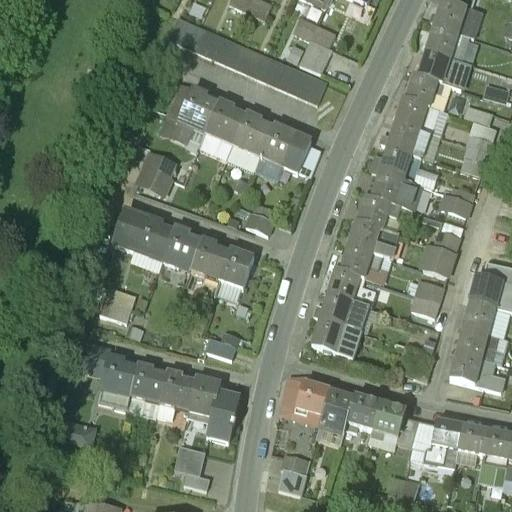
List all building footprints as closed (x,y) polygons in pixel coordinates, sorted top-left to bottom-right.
[(252,4),(242,0),(232,0),(228,9),(246,17),(252,4)] [(294,0),(324,14),(327,8),(327,9),(331,0),(294,0)] [(342,0),(365,11),(370,0),(342,0)] [(447,0),(446,4),(473,13),(477,0),(447,0)] [(270,12),(252,4),(246,17),(264,25),(270,12)] [(466,14),(441,7),(433,32),(458,40),(466,14)] [(203,36),(177,25),(168,46),(194,57),(203,36)] [(316,34),(298,25),(292,38),(310,46),(316,34)] [(458,40),(433,32),(425,57),(450,65),(458,40)] [(333,42),(316,34),(310,46),(328,54),(333,42)] [(325,89),(203,36),(194,57),(316,110),(325,89)] [(450,65),(425,57),(417,82),(437,88),(442,90),(450,65)] [(417,82),(413,81),(405,105),(405,106),(427,113),(429,114),(437,88),(417,82)] [(179,95),(166,123),(177,128),(189,100),(179,95)] [(505,100),(490,95),(487,104),(502,109),(505,100)] [(206,104),(190,97),(189,100),(177,128),(170,144),(186,151),(193,135),(205,140),(217,113),(216,113),(205,108),(206,104)] [(427,113),(405,106),(405,105),(403,104),(394,130),(419,138),(427,113)] [(502,109),(487,104),(484,113),(499,118),(502,109)] [(234,116),(218,109),(216,113),(217,113),(205,140),(232,152),(244,125),(243,125),(232,120),(234,116)] [(261,128),(245,121),(243,125),(244,125),(232,152),(260,164),(271,137),(271,136),(259,131),(261,128)] [(419,138),(394,130),(387,155),(411,163),(419,138)] [(296,143),(273,133),(271,136),(271,137),(260,164),(283,174),(296,143)] [(489,150),(474,145),(471,154),(486,159),(489,150)] [(486,159),(471,154),(468,163),(483,168),(486,159)] [(411,163),(387,155),(379,179),(403,187),(411,163)] [(176,172),(150,160),(144,173),(170,184),(176,172)] [(144,173),(137,189),(163,201),(170,184),(144,173)] [(419,175),(415,187),(434,192),(437,179),(419,175)] [(403,187),(379,179),(371,205),(390,211),(412,218),(420,193),(403,188),(403,187)] [(474,199),(453,193),(450,202),(470,208),(471,209),(474,199)] [(450,202),(445,201),(441,214),(466,222),(470,208),(450,202)] [(371,205),(366,203),(358,228),(382,236),(382,235),(390,211),(371,205)] [(277,219),(257,210),(253,219),(273,227),(277,219)] [(160,231),(125,218),(114,250),(163,267),(172,239),(171,239),(159,235),(160,231)] [(253,219),(251,218),(246,232),(268,241),(273,228),(273,227),(253,219)] [(382,236),(358,228),(355,227),(347,252),(371,260),(390,266),(398,241),(382,235),(382,236)] [(188,241),(173,235),(171,239),(172,239),(163,267),(190,277),(200,249),(199,249),(187,245),(188,241)] [(216,251),(201,245),(199,249),(200,249),(190,277),(219,287),(228,259),(215,255),(216,251)] [(456,250),(441,246),(438,255),(454,259),(456,250)] [(371,260),(347,252),(339,276),(339,277),(359,284),(363,286),(371,260)] [(438,255),(430,252),(422,276),(446,283),(454,259),(438,255)] [(253,264),(229,255),(228,259),(219,287),(242,295),(253,264)] [(339,276),(335,275),(327,300),(351,308),(359,284),(339,277),(339,276)] [(501,289),(476,283),(469,309),(494,315),(501,289)] [(135,301),(108,292),(104,306),(130,315),(135,301)] [(441,300),(426,295),(423,304),(438,309),(441,300)] [(351,308),(327,300),(319,325),(343,333),(351,308)] [(423,304),(421,303),(418,312),(435,318),(438,309),(423,304)] [(130,315),(104,306),(99,319),(126,328),(130,315)] [(494,315),(469,309),(462,334),(487,340),(494,315)] [(343,333),(319,325),(311,351),(334,358),(333,359),(352,365),(358,348),(348,344),(351,335),(343,333)] [(487,340),(462,334),(456,359),(481,366),(487,340)] [(239,343),(224,338),(221,347),(236,352),(239,343)] [(425,349),(408,344),(405,353),(407,353),(422,358),(425,349)] [(236,352),(221,347),(218,356),(233,361),(236,352)] [(422,358),(407,353),(404,362),(419,367),(422,358)] [(481,366),(456,359),(449,385),(474,392),(481,366)] [(125,368),(109,364),(101,397),(130,404),(137,375),(124,372),(125,368)] [(154,375),(138,371),(137,375),(130,404),(159,411),(166,382),(153,379),(154,375)] [(183,382),(167,378),(166,382),(159,411),(188,418),(195,389),(194,389),(182,386),(183,382)] [(220,391),(195,385),(194,389),(195,389),(188,418),(211,424),(206,443),(229,449),(232,436),(233,437),(235,432),(233,431),(240,404),(218,399),(220,391)] [(329,396),(304,389),(297,413),(322,421),(329,396)] [(355,404),(329,396),(322,421),(347,428),(355,404)] [(379,411),(355,404),(347,428),(372,435),(379,411)] [(405,419),(379,411),(372,435),(398,443),(405,419)] [(462,433),(436,427),(435,432),(430,457),(425,456),(422,468),(423,468),(423,469),(454,475),(457,458),(462,433)] [(435,432),(418,428),(409,466),(422,468),(425,456),(430,457),(435,432)] [(487,437),(462,433),(457,458),(482,463),(487,437)] [(511,447),(511,442),(487,437),(482,463),(508,468),(511,447)] [(92,445),(63,439),(61,448),(64,449),(90,455),(92,445)] [(90,455),(64,449),(61,465),(86,470),(90,455)] [(205,459),(180,453),(174,476),(186,479),(199,482),(205,459)] [(299,470),(284,466),(281,475),(297,479),(299,470)] [(297,479),(281,475),(279,484),(295,488),(297,479)] [(199,482),(186,479),(184,491),(207,496),(210,485),(199,482)] [(392,483),(387,502),(400,505),(404,486),(392,483)] [(418,490),(404,486),(400,505),(413,509),(418,490)] [(397,511),(400,505),(387,502),(384,511),(397,511)]
